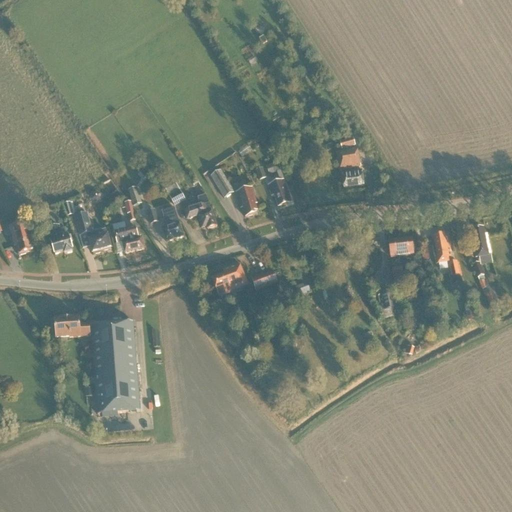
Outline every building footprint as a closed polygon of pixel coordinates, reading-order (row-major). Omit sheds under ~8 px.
[(342,151),(355,147),(353,140),(340,144),(342,151)] [(361,168),(357,149),(336,153),(339,172),(361,168)] [(281,171),(278,164),(266,168),(269,176),(281,171)] [(140,171),(146,177),(150,173),(144,167),(140,171)] [(267,179),(263,169),(255,172),(259,182),(267,179)] [(342,174),(344,190),(364,187),(362,171),(342,174)] [(211,178),(224,200),(234,194),(221,172),(211,178)] [(274,197),(278,208),(292,204),(284,181),(268,187),(272,198),(274,197)] [(186,202),(176,184),(165,190),(175,208),(186,202)] [(134,208),(142,205),(137,189),(128,191),(134,208)] [(238,199),(238,200),(240,208),(242,207),(245,219),(255,216),(254,213),(257,212),(256,206),(257,206),(253,195),(252,190),(236,194),(238,199)] [(92,201),(97,204),(101,201),(101,196),(96,193),(92,196),(92,201)] [(209,204),(206,196),(197,199),(200,207),(209,204)] [(64,205),(68,218),(74,216),(70,204),(64,205)] [(208,231),(217,228),(209,205),(191,210),(190,208),(184,210),(187,221),(198,217),(202,229),(207,227),(208,231)] [(163,230),(167,244),(184,238),(174,209),(162,213),(167,229),(163,230)] [(147,214),(151,226),(159,223),(155,211),(147,214)] [(88,236),(93,255),(111,251),(106,232),(93,235),(87,215),(75,219),(80,238),(88,236)] [(16,246),(19,256),(33,252),(28,232),(31,231),(26,223),(9,229),(14,247),(16,246)] [(59,228),(49,230),(52,241),(51,242),(55,257),(64,254),(65,256),(72,254),(72,252),(73,252),(68,237),(67,235),(62,236),(59,228)] [(136,228),(114,233),(117,246),(122,244),(125,255),(144,251),(141,239),(139,239),(136,228)] [(485,236),(484,229),(472,232),(474,243),(473,244),(476,260),(479,259),(491,257),(487,236),(485,236)] [(448,243),(446,243),(445,236),(433,238),(435,250),(433,250),(435,266),(452,263),(448,243)] [(407,261),(405,257),(414,256),(412,240),(389,243),(391,259),(400,258),(399,262),(396,262),(397,269),(392,270),(393,280),(404,279),(403,269),(411,268),(410,261),(407,261)] [(491,257),(479,259),(481,267),(493,265),(491,257)] [(453,285),(461,283),(457,263),(449,265),(453,285)] [(248,285),(239,265),(223,271),(225,276),(212,280),(219,298),(226,295),(225,293),(248,285)] [(484,277),(479,265),(473,267),(478,279),(484,277)] [(273,273),(252,281),(256,291),(277,283),(273,273)] [(292,294),(294,300),(303,297),(300,291),(292,294)] [(380,312),(382,321),(393,318),(391,310),(394,309),(390,292),(383,294),(386,311),(380,312)] [(476,320),(473,308),(465,310),(468,322),(476,320)] [(79,327),(79,320),(55,321),(57,339),(70,338),(70,339),(90,338),(89,327),(79,327)] [(98,416),(140,413),(133,323),(91,326),(98,416)]
